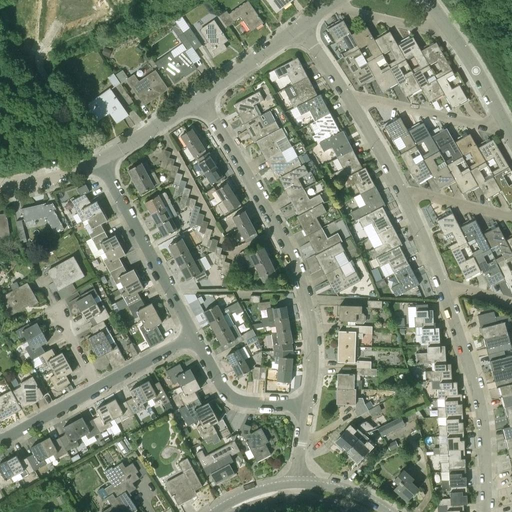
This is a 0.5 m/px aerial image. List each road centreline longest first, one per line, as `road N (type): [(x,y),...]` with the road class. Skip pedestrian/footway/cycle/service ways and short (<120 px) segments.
road 1 (residential): [(307,405),(311,329),(291,259),(199,97)]
road 2 (residential): [(484,511),(478,401),(443,291)]
road 3 (residential): [(193,335),(98,161)]
road 4 (residential): [(504,123),(352,100)]
road 5 (residential): [(307,405),(232,398),(193,335)]
road 6 (residential): [(451,34),(328,4)]
road 7 (residential): [(199,97),(299,26)]
